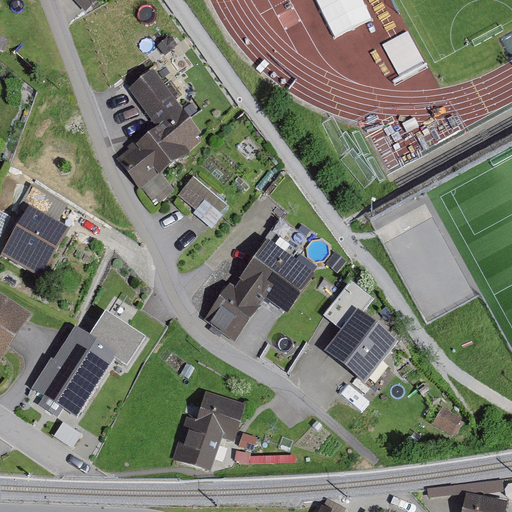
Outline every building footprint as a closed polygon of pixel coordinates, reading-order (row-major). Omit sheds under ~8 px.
[(73,0),(86,14),(100,1),(98,0),(73,0)] [(9,43),(0,38),(0,50),(4,53),(9,43)] [(167,41),(157,48),(165,59),(176,51),(175,50),(178,48),(171,39),(168,42),(167,41)] [(117,163),(139,192),(158,178),(160,181),(191,158),(189,154),(203,142),(153,75),(129,93),(158,132),(135,149),(133,147),(129,150),(131,153),(117,163)] [(228,208),(194,179),(177,198),(181,202),(195,214),(192,217),(211,233),(224,219),(221,216),(228,208)] [(2,258),(43,282),(70,236),(56,228),(68,209),(31,188),(17,211),(27,217),(2,258)] [(205,324),(235,346),(266,305),(287,320),(316,281),(312,278),(295,266),(290,262),(306,240),(281,222),(262,247),(266,250),(234,293),(230,290),(205,324)] [(346,265),(334,255),(325,267),(337,276),(346,265)] [(301,257),(295,266),(312,278),(318,269),(301,257)] [(343,335),(325,357),(365,389),(398,348),(364,321),(376,306),(352,286),(324,320),(343,335)] [(0,300),(0,371),(33,324),(0,300)] [(63,413),(78,423),(116,367),(128,374),(148,344),(106,317),(89,342),(75,333),(54,365),(51,363),(31,392),(44,401),(38,408),(58,421),(63,413)] [(186,419),(171,463),(210,476),(222,440),(235,444),(247,409),(206,396),(197,423),(186,419)] [(462,422),(443,410),(433,428),(452,439),(462,422)] [(82,438),(63,426),(54,440),(72,452),(82,438)] [(258,444),(245,440),(241,451),(254,455),(258,444)] [(507,511),(508,507),(466,498),(463,511),(507,511)] [(327,502),(321,511),(347,511),(327,502)]
